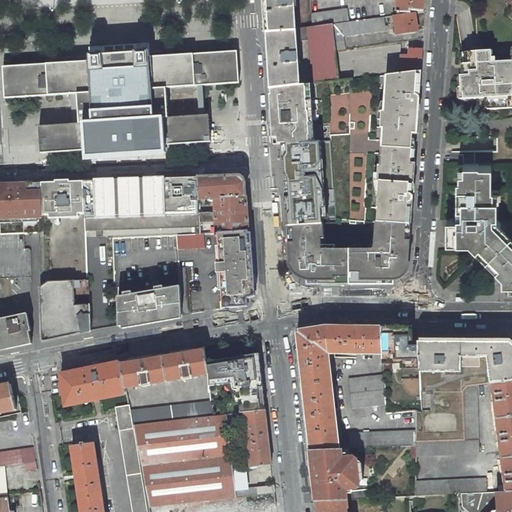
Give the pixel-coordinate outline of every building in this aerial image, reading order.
[(263,0),(265,33),(296,31),(296,29),(293,0),(263,0)] [(397,0),(397,12),(411,13),(411,10),(423,11),(423,0),(397,0)] [(347,9),(311,14),(312,27),(332,24),(349,22),(347,9)] [(417,31),(415,13),(411,13),(396,15),(393,16),(396,34),(417,31)] [(349,22),(332,24),(335,51),(345,49),(343,36),(385,30),(385,28),(388,28),(387,25),(385,26),(383,17),(349,22)] [(296,31),(265,33),(270,86),(300,86),(296,41),(308,40),(313,84),(339,81),(335,51),(332,24),(312,27),(296,29),(296,31)] [(89,47),(89,55),(102,54),(136,52),(150,51),(149,43),(89,47)] [(401,68),(421,69),(422,48),(409,48),(409,56),(401,56),(401,68)] [(210,142),(209,115),(168,118),(166,88),(195,86),(239,83),(237,51),(193,54),(150,57),(150,51),(136,52),(102,54),(89,55),(90,62),(47,64),(3,67),(5,98),(49,95),(71,94),(78,94),(80,124),(73,124),(39,126),(41,153),(95,150),(95,151),(156,147),(156,145),(167,145),(210,142)] [(454,88),(455,99),(482,98),(483,109),(509,108),(509,102),(511,100),(510,85),(511,84),(511,60),(495,62),(495,57),(491,58),(491,51),(468,52),(468,57),(466,60),(467,68),(465,70),(465,74),(463,75),(459,76),(457,76),(455,76),(456,87),(454,88)] [(377,222),(406,224),(408,202),(409,202),(410,202),(411,201),(412,200),(412,199),(412,198),(415,164),(411,164),(413,133),(416,133),(419,99),(419,98),(418,98),(418,97),(417,96),(416,96),(416,95),(415,95),(416,75),(420,76),(421,71),(387,76),(385,111),(382,111),(381,128),(384,128),(381,165),(378,165),(377,181),(380,181),(377,222)] [(270,86),(273,144),(283,144),(295,143),(311,143),(310,142),(315,142),(310,85),(300,86),(270,86)] [(80,124),(78,94),(71,94),(73,124),(80,124)] [(283,144),(289,226),(323,224),(323,219),(326,219),(320,142),(315,142),(310,142),(311,143),(295,143),(283,144)] [(502,282),(509,282),(509,287),(511,286),(511,233),(506,228),(503,231),(498,226),(501,223),(496,218),(496,198),(493,198),(493,189),(491,189),(491,165),(479,165),(478,164),(463,164),(463,172),(459,172),(458,187),(457,189),(457,207),(461,207),(461,215),(457,215),(457,218),(448,218),(448,241),(469,241),(480,252),(483,250),(493,260),(491,263),(502,274),(502,282)] [(236,176),(197,177),(198,200),(215,198),(246,196),(245,184),(236,176)] [(110,180),(111,230),(200,227),(199,222),(199,213),(198,200),(197,177),(164,178),(164,184),(115,185),(115,180),(110,180)] [(110,180),(84,181),(85,214),(85,231),(111,230),(110,180)] [(43,215),(85,214),(84,181),(42,183),(43,215)] [(43,215),(42,183),(40,183),(32,183),(0,186),(0,233),(42,232),(44,232),(43,215)] [(214,221),(214,224),(217,224),(217,233),(248,231),(246,196),(215,198),(216,207),(213,207),(213,213),(199,213),(199,222),(214,221)] [(372,249),(350,249),(350,284),(393,284),(393,280),(398,280),(401,278),(403,277),(399,271),(399,270),(408,271),(409,242),(406,241),(406,237),(405,235),(405,227),(410,228),(411,224),(406,224),(377,222),(376,222),(374,247),(372,249)] [(323,224),(289,226),(289,234),(293,234),(294,239),(290,239),(290,246),(292,269),(295,274),(298,276),(303,279),(308,280),(317,280),(317,284),(350,284),(350,249),(322,249),(321,239),(324,239),(323,224)] [(220,272),(222,306),(245,304),(245,295),(253,294),(248,231),(217,233),(220,264),(217,264),(218,272),(220,272)] [(204,247),(204,233),(200,234),(178,235),(178,249),(204,247)] [(180,286),(182,315),(191,314),(188,267),(179,268),(180,286)] [(88,304),(87,280),(56,281),(52,281),(40,290),(42,340),(43,341),(44,341),(91,331),(90,304),(88,304)] [(180,286),(118,297),(119,327),(182,315),(180,286)] [(27,314),(0,319),(0,350),(32,344),(29,332),(31,331),(27,314)] [(334,354),(382,354),(381,327),(375,327),(330,326),(326,326),(305,329),(298,339),(310,450),(339,449),(328,352),(333,352),(334,354)] [(391,327),(381,327),(382,354),(383,359),(396,359),(396,363),(396,364),(400,363),(419,362),(418,342),(413,342),(412,326),(391,327)] [(511,343),(510,342),(418,342),(419,352),(419,362),(420,367),(422,411),(417,410),(416,431),(416,441),(463,439),(462,391),(467,385),(477,384),(492,383),(511,380),(511,343)] [(207,363),(205,348),(162,355),(167,381),(208,374),(207,363)] [(259,353),(207,363),(208,374),(208,375),(209,387),(231,384),(232,391),(239,390),(241,399),(238,399),(240,413),(244,412),(265,409),(259,353)] [(167,381),(162,355),(119,362),(125,388),(167,381)] [(126,392),(125,388),(119,362),(61,374),(63,384),(61,384),(63,396),(64,396),(66,406),(126,392)] [(349,379),(352,407),(385,404),(384,376),(349,379)] [(511,380),(492,383),(494,394),(491,394),(492,398),(494,398),(497,418),(511,416),(511,380)] [(8,383),(0,384),(0,413),(14,410),(8,383)] [(479,454),(477,384),(467,385),(462,391),(463,439),(416,441),(416,446),(415,456),(479,454)] [(211,401),(210,401),(171,406),(173,421),(213,417),(211,401)] [(148,511),(133,426),(130,410),(129,405),(115,407),(132,511),(148,511)] [(171,406),(130,410),(133,426),(173,421),(171,406)] [(250,467),(271,464),(265,409),(244,412),(246,435),(246,443),(247,442),(250,467)] [(232,470),(237,469),(231,414),(225,415),(232,470)] [(173,421),(133,426),(150,507),(178,504),(235,497),(234,490),(232,470),(225,415),(213,417),(173,421)] [(511,416),(497,418),(498,435),(496,435),(497,438),(499,438),(501,458),(511,456),(511,416)] [(416,431),(351,434),(350,448),(413,446),(416,446),(416,441),(416,431)] [(104,511),(94,443),(72,446),(81,511),(104,511)] [(0,451),(0,466),(5,465),(25,463),(36,461),(33,447),(0,451)] [(341,449),(339,449),(310,450),(316,501),(347,499),(346,492),(345,489),(357,488),(359,485),(356,459),(354,457),(349,457),(342,458),(341,454),(341,449)] [(511,456),(501,458),(504,475),(502,475),(502,479),(504,478),(506,492),(511,491),(511,456)] [(25,471),(37,469),(36,461),(25,463),(25,471)] [(0,466),(0,511),(9,511),(5,465),(0,466)] [(234,490),(249,488),(247,468),(237,469),(232,470),(234,490)] [(486,478),(415,482),(415,496),(461,494),(487,492),(486,478)] [(274,486),(257,488),(258,495),(275,493),(274,486)] [(249,488),(234,490),(235,497),(258,495),(257,488),(249,488)] [(368,488),(346,492),(347,499),(348,499),(369,498),(368,488)] [(511,511),(511,491),(506,492),(487,492),(461,494),(462,507),(467,511),(511,511)] [(347,499),(316,501),(317,511),(347,511),(347,508),(349,508),(348,499),(347,499)]
